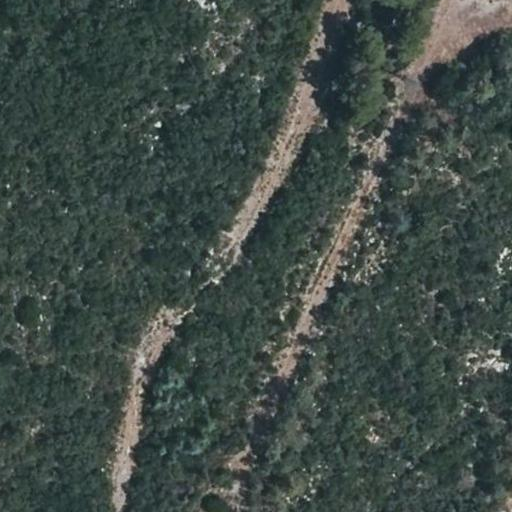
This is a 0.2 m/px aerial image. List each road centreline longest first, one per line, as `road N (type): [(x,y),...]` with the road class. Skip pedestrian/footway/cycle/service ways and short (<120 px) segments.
road 1 (track): [(126,511),(127,422),(156,333),(237,240),(296,145),(332,0)]
road 2 (track): [(245,511),(316,272),(458,0)]
